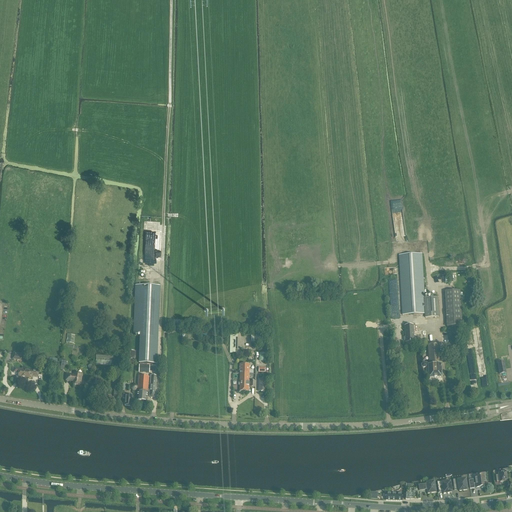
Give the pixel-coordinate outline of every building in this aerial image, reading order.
[(424,299),(422,268),(421,254),(398,256),(399,268),(400,275),(400,276),(402,316),(425,314),(425,318),(438,317),(437,298),(424,299)] [(141,334),(140,364),(156,365),(158,287),(135,287),(134,334),(141,334)] [(445,292),(446,327),(462,326),(459,291),(445,292)] [(413,326),(404,326),(405,338),(404,338),(404,341),(405,341),(405,343),(414,342),(413,326)] [(67,336),(66,343),(73,344),(74,337),(75,336),(67,335),(67,336)] [(250,343),(263,343),(263,335),(251,335),(250,343)] [(421,367),(423,368),(425,368),(426,366),(428,366),(428,379),(442,378),(441,364),(439,364),(438,345),(428,345),(429,363),(422,364),(421,365),(421,367)] [(114,355),(96,355),(95,366),(111,366),(112,359),(113,359),(114,355)] [(49,358),(49,363),(52,363),(51,367),(56,367),(57,359),(49,358)] [(240,365),(239,374),(249,375),(249,365),(240,365)] [(33,371),(26,370),(27,369),(22,368),(22,370),(14,369),(13,373),(18,374),(18,377),(32,379),(33,377),(38,378),(39,372),(33,371)] [(75,373),(75,374),(74,376),(66,375),(66,381),(73,382),(73,385),(81,386),(82,375),(78,374),(77,372),(75,373)] [(150,386),(148,386),(148,377),(139,377),(137,401),(147,402),(147,392),(149,393),(149,396),(150,398),(151,398),(153,398),(154,397),(156,377),(151,377),(150,386)] [(248,382),(239,382),(239,383),(238,383),(238,386),(239,386),(239,391),(248,392),(248,387),(249,387),(255,388),(255,387),(255,381),(248,381),(248,382)] [(123,399),(125,399),(125,406),(131,406),(132,395),(123,394),(123,399)] [(103,405),(113,406),(113,405),(114,398),(103,397),(103,405)] [(498,476),(496,476),(496,480),(499,479),(499,482),(500,482),(501,483),(503,483),(503,482),(504,482),(504,481),(506,480),(505,473),(508,473),(508,470),(508,469),(502,470),(502,473),(498,474),(498,476)] [(480,475),(474,476),(476,488),(481,487),(481,488),(487,488),(486,482),(484,482),(483,476),(480,476),(480,475)] [(467,491),(465,480),(458,481),(457,480),(452,481),(454,491),(459,490),(459,492),(467,491)] [(418,488),(411,488),(411,485),(406,485),(406,484),(406,488),(405,500),(421,500),(419,492),(427,491),(427,495),(435,493),(434,482),(426,484),(418,485),(418,488)] [(442,483),(437,483),(439,493),(443,493),(443,494),(451,493),(449,482),(446,483),(442,484),(442,483)] [(386,501),(402,501),(402,494),(385,493),(385,496),(386,496),(386,501)]
